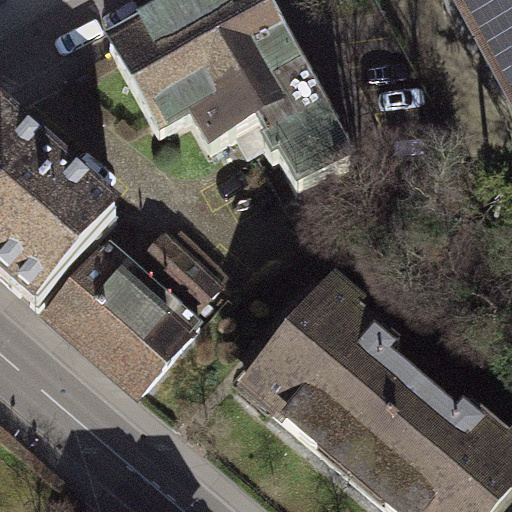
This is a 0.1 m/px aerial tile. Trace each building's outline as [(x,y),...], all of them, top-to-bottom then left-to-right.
[(251,0),(196,0),(103,50),(153,143),(188,124),(206,158),(254,132),(264,150),(257,154),(265,170),(273,166),(292,201),(345,172),(251,0)] [(511,0),(453,0),(511,107),(511,0)] [(0,120),(0,279),(36,311),(117,221),(0,120)] [(219,293),(164,242),(145,263),(200,313),(219,293)] [(43,321),(135,401),(197,330),(188,322),(178,334),(121,284),(131,273),(105,250),(43,321)] [(245,396),(348,483),(422,395),(386,365),(398,350),(332,294),(245,396)] [(348,483),(382,511),(500,511),(511,499),(511,446),(470,411),(458,426),(422,395),(348,483)]
